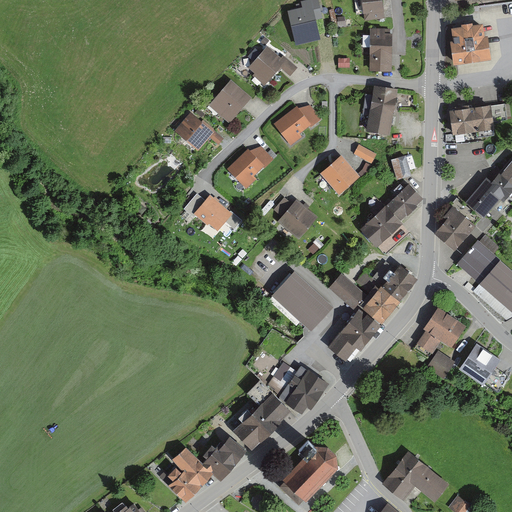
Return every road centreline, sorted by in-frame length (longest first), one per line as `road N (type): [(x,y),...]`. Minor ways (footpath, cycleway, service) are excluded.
road 1 (residential): [(201,178),(289,92),(311,82),(433,85)]
road 2 (tertiary): [(425,276),(433,85)]
road 3 (tertiary): [(333,397),(188,511)]
road 4 (tertiary): [(425,276),(413,303),(333,397)]
